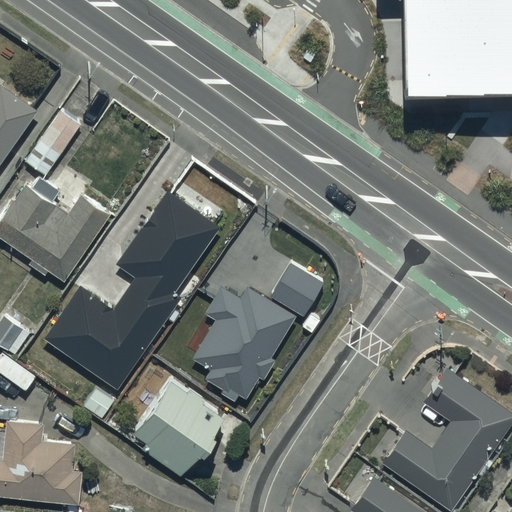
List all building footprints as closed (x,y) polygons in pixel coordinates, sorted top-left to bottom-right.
[(511,0),(404,0),(407,85),(511,80),(511,0)] [(0,157),(40,102),(3,75),(0,78),(0,157)] [(62,103),(26,155),(47,169),(83,118),(62,103)] [(28,173),(0,210),(0,226),(33,250),(30,255),(46,267),(50,262),(66,273),(115,205),(84,183),(71,201),(56,191),(61,184),(40,169),(34,177),(28,173)] [(221,227),(168,190),(117,264),(136,277),(113,309),(81,286),(45,338),(118,389),(181,298),(175,294),(221,227)] [(323,283),(290,263),(270,296),(303,316),(323,283)] [(217,323),(193,359),(216,373),(211,380),(223,388),(219,395),(233,404),(239,395),(245,399),(297,319),(249,288),(241,301),(223,289),(205,316),(217,323)] [(8,307),(0,317),(0,335),(15,348),(33,326),(8,307)] [(406,420),(383,455),(453,503),(511,415),(511,403),(448,360),(425,394),(452,412),(434,438),(406,420)] [(175,366),(135,419),(151,431),(144,440),(181,468),(207,433),(209,435),(222,418),(218,416),(223,409),(208,397),(212,392),(205,387),(207,385),(192,374),(190,377),(175,366)] [(0,485),(82,495),(85,463),(76,462),(78,433),(46,430),(48,411),(9,408),(6,447),(0,446),(0,485)] [(436,511),(374,468),(351,500),(367,511),(436,511)] [(511,511),(511,499),(507,507),(495,498),(484,511),(511,511)]
